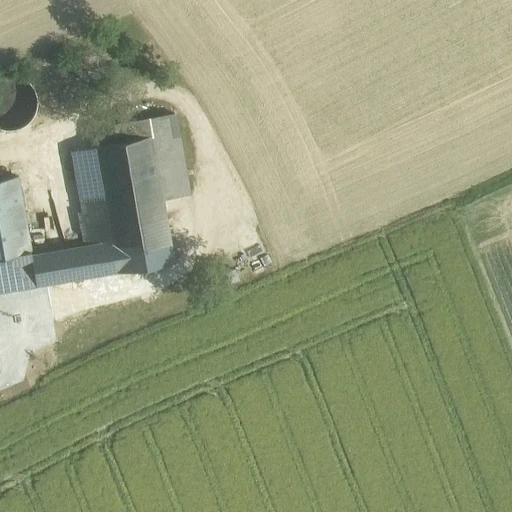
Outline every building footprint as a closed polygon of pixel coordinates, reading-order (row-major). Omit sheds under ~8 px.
[(36,112),(38,101),(36,90),(29,81),(20,75),(9,73),(0,74),(0,127),(10,130),(21,127),(30,121),(36,112)] [(32,254),(12,258),(17,288),(174,261),(152,135),(72,148),(83,211),(79,211),(85,245),(32,254)] [(18,176),(0,178),(0,260),(12,258),(32,254),(18,176)] [(274,267),(253,223),(231,234),(252,277),(274,267)] [(12,258),(0,260),(0,291),(17,288),(12,258)]
